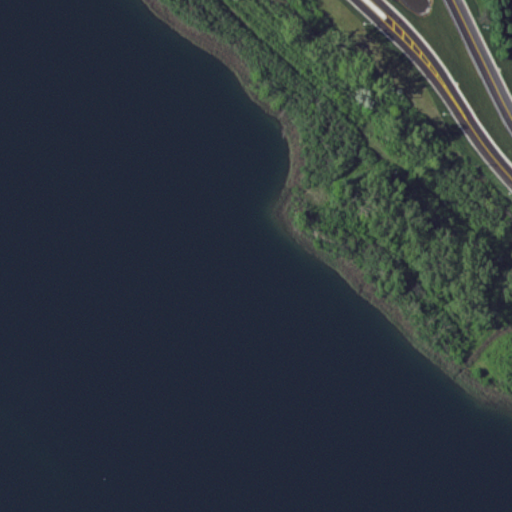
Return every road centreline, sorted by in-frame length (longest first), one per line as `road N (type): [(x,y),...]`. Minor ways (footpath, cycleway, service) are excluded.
road 1 (tertiary): [(453,0),(511,118)]
road 2 (residential): [(355,0),(445,88)]
